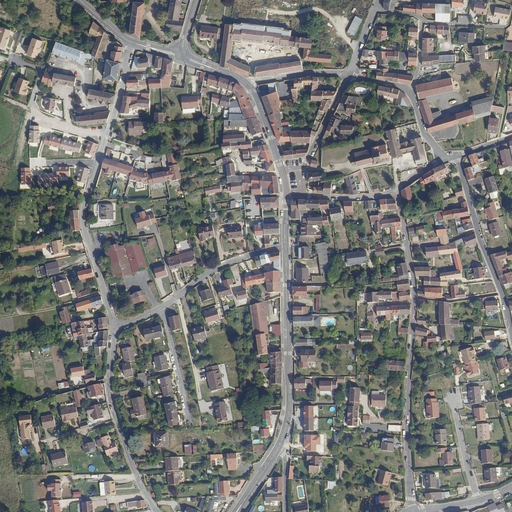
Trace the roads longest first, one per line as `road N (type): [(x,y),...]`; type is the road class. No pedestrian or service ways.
road 1 (residential): [(397,190),(415,297),(406,451),(415,509)]
road 2 (tertiary): [(286,247),(289,407),(278,445)]
road 3 (tertiary): [(511,333),(457,155)]
road 4 (residential): [(97,165),(83,222),(114,329)]
road 5 (residential): [(14,60),(41,70),(37,113),(104,142)]
road 6 (residential): [(286,247),(223,267),(163,307)]
road 7 (residential): [(163,307),(190,426)]
road 8 (residential): [(410,91),(422,22),(375,10)]
